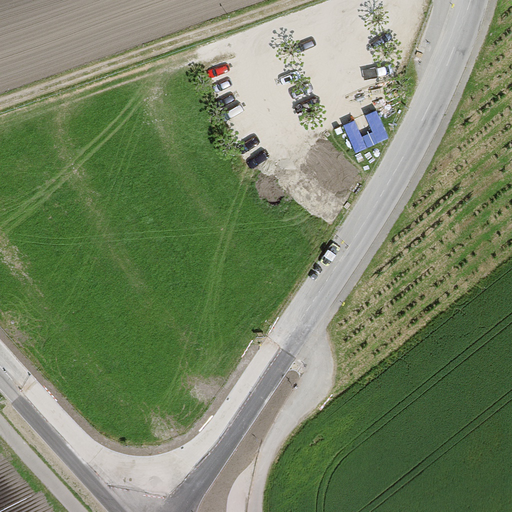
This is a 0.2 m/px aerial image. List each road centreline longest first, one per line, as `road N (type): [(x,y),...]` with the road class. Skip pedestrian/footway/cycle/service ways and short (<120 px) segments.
road 1 (unclassified): [(141,511),(221,437),(304,323),(416,139),(472,0)]
road 2 (track): [(0,101),(291,0)]
road 3 (secondary): [(0,366),(132,511)]
